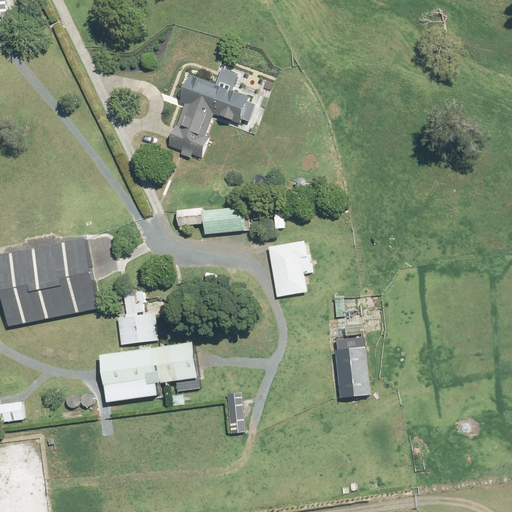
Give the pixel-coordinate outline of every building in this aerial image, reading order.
[(0,0),(0,19),(13,17),(10,0),(0,0)] [(235,90),(194,75),(183,102),(189,104),(182,122),(180,121),(170,147),(184,152),(183,155),(202,162),(214,131),(211,130),(216,116),(225,119),(235,90)] [(247,232),(246,209),(181,213),(182,227),(208,225),(208,235),(247,232)] [(287,229),(287,213),(277,213),(277,230),(287,229)] [(102,310),(88,241),(0,258),(0,265),(12,327),(102,310)] [(313,273),(308,243),(272,249),(280,298),(309,293),(306,274),(313,273)] [(148,315),(146,292),(127,294),(130,319),(121,320),(124,346),(161,342),(158,314),(148,315)] [(347,297),(337,297),(338,318),(362,317),(361,311),(347,312),(347,297)] [(362,338),(349,339),(338,339),(340,368),(333,369),(334,384),(340,384),(341,399),(373,397),(371,338),(362,338)] [(204,390),(197,344),(104,357),(111,404),(163,396),(161,385),(179,382),(180,393),(204,390)] [(248,433),(244,393),(230,395),(234,434),(248,433)] [(0,423),(27,420),(25,403),(0,406),(0,423)] [(168,441),(168,432),(142,435),(143,444),(168,441)]
